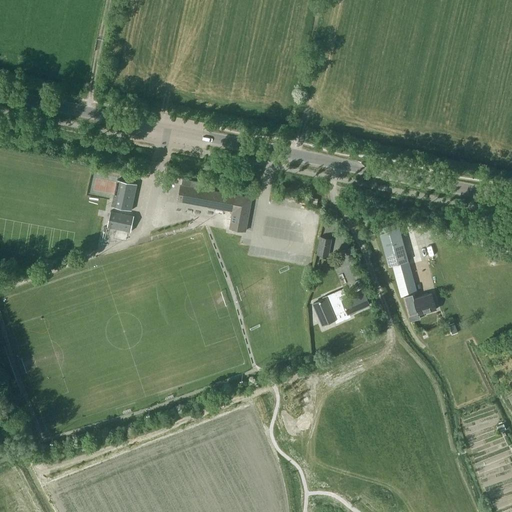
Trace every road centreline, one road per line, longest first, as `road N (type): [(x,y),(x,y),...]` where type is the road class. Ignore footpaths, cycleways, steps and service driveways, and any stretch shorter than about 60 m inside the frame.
road 1 (secondary): [(511,198),(0,94)]
road 2 (track): [(388,346),(388,315),(331,194)]
